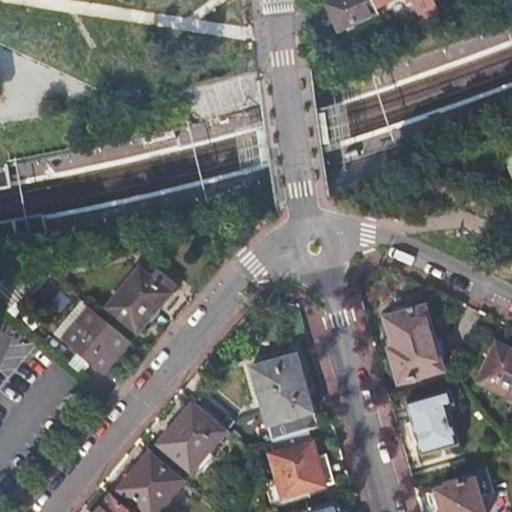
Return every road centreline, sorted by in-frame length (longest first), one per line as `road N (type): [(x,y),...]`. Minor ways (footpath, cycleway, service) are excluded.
road 1 (residential): [(47,511),(242,279),(301,254)]
road 2 (residential): [(391,511),(319,261)]
road 3 (residential): [(312,232),(299,190),(281,0)]
road 4 (residential): [(511,295),(387,237),(329,244)]
